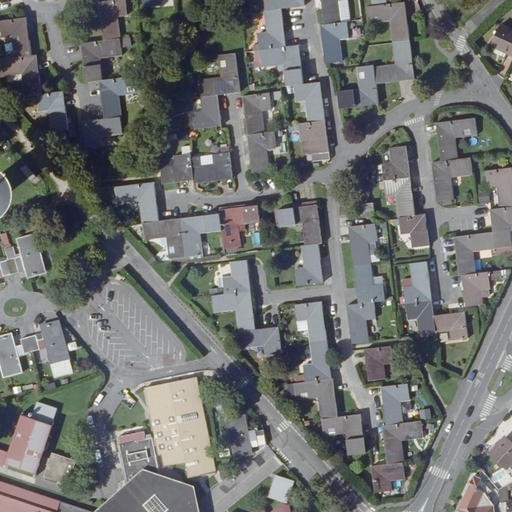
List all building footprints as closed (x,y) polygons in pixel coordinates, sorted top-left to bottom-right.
[(100,4),(105,41),(121,39),(122,39),(120,18),(128,17),(126,0),(100,4)] [(143,0),(144,8),(161,6),(160,0),(143,0)] [(305,7),(304,0),(265,0),(266,12),(282,10),(305,7)] [(322,0),(325,25),(342,23),(340,0),(322,0)] [(351,22),(348,0),(340,0),(342,23),(348,22),(351,22)] [(370,0),(372,6),(366,7),(368,20),(369,24),(391,22),(393,42),(411,40),(406,2),(387,4),(386,0),(370,0)] [(287,47),(282,10),(266,12),(265,12),(268,33),(259,34),(261,50),(287,47)] [(26,18),(0,21),(0,39),(12,38),(15,59),(33,57),(29,29),(28,24),(27,18),(26,18)] [(327,64),(343,62),(340,40),(350,39),(348,22),(342,23),(325,25),(322,25),(327,64)] [(511,28),(501,24),(492,45),(511,54),(511,28)] [(123,56),(121,39),(105,41),(82,44),(87,83),(101,81),(104,81),(102,59),(123,56)] [(393,42),(396,65),(375,67),(377,84),(415,79),(411,40),(393,42)] [(261,50),(263,68),(285,65),(288,87),(295,86),(304,85),(299,45),(296,45),(287,47),(261,50)] [(202,96),(203,98),(218,96),(241,93),(236,54),(219,56),(222,78),(200,81),(202,96)] [(0,78),(1,78),(1,79),(22,76),(25,97),(38,96),(43,95),(38,56),(33,57),(15,59),(0,60),(0,78)] [(375,67),(375,66),(357,68),(360,89),(339,92),(341,109),(380,104),(377,84),(375,67)] [(130,77),(104,81),(101,81),(106,120),(122,118),(123,118),(120,96),(132,95),(130,77)] [(309,124),(326,121),(321,83),(304,85),(295,86),(297,104),(306,103),(309,124)] [(70,131),(65,92),(43,95),(38,96),(40,113),(49,112),(52,133),(70,131)] [(270,94),(244,97),(249,135),(266,133),(264,112),(273,110),(270,94)] [(194,113),(196,130),(222,126),(218,96),(203,98),(201,98),(203,112),(194,113)] [(103,148),(102,138),(124,136),(122,118),(106,120),(83,123),(85,136),(86,149),(103,148)] [(437,123),(442,162),(459,160),(457,137),(479,135),(476,118),(437,123)] [(300,125),(302,142),(303,142),(311,141),(313,155),(314,162),(331,160),(326,121),(309,124),(300,125)] [(188,131),(169,132),(170,141),(188,139),(188,131)] [(266,133),(249,135),(254,174),(271,172),(268,150),(277,149),(275,132),(266,133)] [(311,141),(303,142),(305,156),(313,155),(311,141)] [(382,164),(385,180),(411,177),(407,146),(390,148),(392,163),(382,164)] [(195,184),(233,179),(230,153),(213,156),(214,164),(203,166),(201,157),(192,158),(195,181),(195,184)] [(175,157),(176,166),(162,168),(164,185),(195,181),(192,158),(192,155),(175,157)] [(213,156),(201,157),(203,166),(214,164),(213,156)] [(175,157),(161,159),(162,168),(176,166),(175,157)] [(438,201),(455,199),(453,177),(474,175),(472,158),(459,160),(442,162),(433,163),(438,201)] [(36,176),(25,164),(21,168),(31,180),(36,176)] [(498,187),(501,208),(511,206),(511,167),(487,171),(489,188),(498,187)] [(411,177),(385,180),(387,197),(396,197),(399,218),(400,218),(416,216),(411,177)] [(160,222),(156,184),(116,188),(118,205),(139,203),(142,225),(144,224),(160,222)] [(228,253),(241,251),(240,248),(243,248),(240,225),(262,223),(259,203),(220,209),(221,214),(223,232),(225,250),(228,249),(228,253)] [(363,204),(365,214),(375,213),(375,208),(374,203),(372,203),(363,204)] [(306,247),(320,245),(323,244),(318,206),(280,210),(282,228),(304,225),(306,247)] [(496,248),(511,246),(511,233),(511,224),(511,206),(501,208),(491,209),(492,219),(494,232),(496,248)] [(182,219),(187,258),(204,256),(201,234),(223,232),(221,214),(182,219)] [(411,234),(413,247),(430,246),(426,214),(424,214),(416,216),(400,218),(402,235),(411,234)] [(170,260),(187,258),(182,219),(161,222),(160,222),(144,224),(146,241),(167,238),(170,260)] [(350,227),(355,266),(372,263),(369,242),(379,241),(376,223),(350,227)] [(494,232),(455,237),(460,276),(463,276),(478,274),(475,252),(496,250),(496,248),(494,232)] [(0,235),(3,247),(9,245),(7,233),(0,234),(0,235)] [(0,278),(4,277),(19,273),(27,270),(29,277),(46,272),(36,236),(19,240),(24,257),(16,260),(15,259),(0,263),(0,265),(2,272),(0,272),(0,278)] [(298,286),(325,283),(320,245),(306,247),(303,247),(305,268),(296,269),(298,286)] [(233,277),(224,278),(226,295),(252,292),(248,260),(231,263),(233,277)] [(406,303),(433,300),(428,262),(411,264),(414,286),(404,287),(406,303)] [(372,263),(355,266),(359,304),(375,302),(386,300),(384,284),(374,285),(372,263)] [(463,276),(466,307),(482,304),(484,304),(482,290),(492,289),(489,272),(478,274),(463,276)] [(213,296),(216,313),(237,311),(239,332),(241,331),(257,329),(252,292),(226,295),(213,296)] [(311,343),(328,341),(323,299),(296,302),(299,323),(308,322),(311,343)] [(433,300),(406,303),(409,320),(418,320),(420,334),(437,332),(435,315),(433,300)] [(368,320),(377,319),(375,302),(359,304),(348,305),(353,344),(371,342),(368,320)] [(437,333),(451,332),(452,340),(469,338),(466,312),(440,315),(435,315),(437,332),(437,333)] [(12,335),(0,338),(0,355),(1,358),(5,376),(22,372),(17,355),(26,353),(26,354),(41,350),(40,349),(48,346),(53,363),(54,363),(57,376),(73,372),(69,359),(70,359),(60,322),(43,327),(45,333),(37,335),(22,340),(24,345),(15,347),(12,335)] [(284,353),(280,326),(260,329),(257,329),(241,331),(243,349),(265,346),(266,355),(284,353)] [(306,383),(333,379),(328,341),(311,343),(313,364),(304,365),(306,383)] [(75,342),(67,344),(69,351),(77,349),(75,342)] [(385,365),(394,364),(392,347),(366,350),(369,381),(386,378),(385,365)] [(197,377),(146,388),(156,438),(160,455),(161,454),(164,454),(166,465),(188,461),(191,476),(216,471),(197,377)] [(323,419),(339,418),(334,379),(333,379),(306,383),(295,384),(297,401),(319,398),(321,420),(323,419)] [(383,387),(388,425),(404,423),(402,402),(410,401),(409,384),(383,387)] [(57,409),(37,402),(31,419),(24,417),(12,452),(0,448),(0,464),(7,467),(8,463),(36,472),(40,463),(48,466),(45,477),(69,485),(77,461),(53,453),(51,459),(42,456),(57,409)] [(421,419),(430,417),(429,409),(419,410),(421,419)] [(323,419),(325,436),(347,434),(350,455),(367,453),(363,431),(361,415),(359,415),(339,418),(323,419)] [(256,431),(257,434),(249,434),(245,417),(228,420),(236,457),(253,454),(250,442),(258,441),(259,446),(267,444),(264,430),(256,431)] [(388,425),(383,426),(384,429),(388,464),(404,463),(405,462),(403,441),(424,438),(422,421),(404,423),(388,425)] [(120,436),(121,438),(122,445),(121,446),(129,487),(145,473),(159,478),(150,439),(152,439),(151,435),(147,436),(146,430),(120,436)] [(156,438),(150,439),(159,478),(167,480),(161,454),(160,455),(156,438)] [(511,442),(507,438),(492,454),(508,469),(511,467),(511,468),(511,442)] [(373,467),(376,492),(393,490),(392,481),(406,480),(404,463),(388,464),(373,467)] [(197,511),(192,489),(145,473),(100,511),(197,511)] [(294,482),(277,476),(271,496),(288,502),(294,482)] [(495,511),(495,506),(484,494),(490,491),(482,481),(483,480),(476,476),(460,509),(461,511),(495,511)] [(88,511),(0,483),(0,509),(9,511),(88,511)] [(501,511),(511,511),(511,501),(509,501),(508,486),(501,491),(501,503),(502,511),(501,511)]
